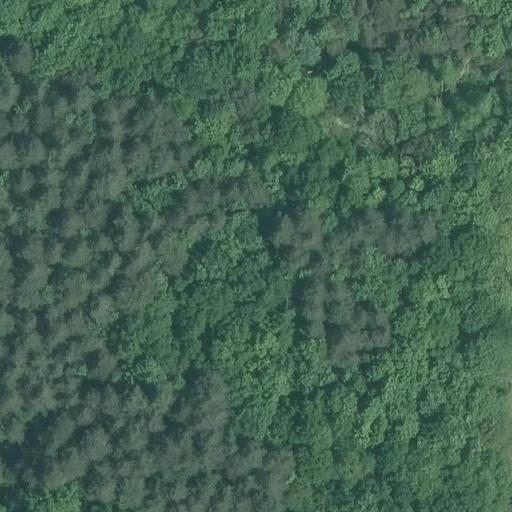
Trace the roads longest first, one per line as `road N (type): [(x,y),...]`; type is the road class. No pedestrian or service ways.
road 1 (unknown): [(191,511),(286,0)]
road 2 (unknown): [(0,85),(27,75),(65,39),(256,0)]
